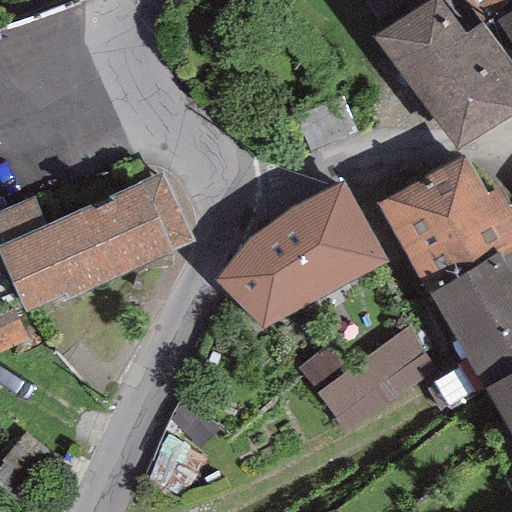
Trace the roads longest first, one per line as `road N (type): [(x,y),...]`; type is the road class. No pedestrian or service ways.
road 1 (tertiary): [(91,511),(210,255),(221,203)]
road 2 (residential): [(221,203),(511,144)]
road 3 (tertiary): [(221,203),(138,71)]
road 4 (residential): [(0,83),(138,71)]
